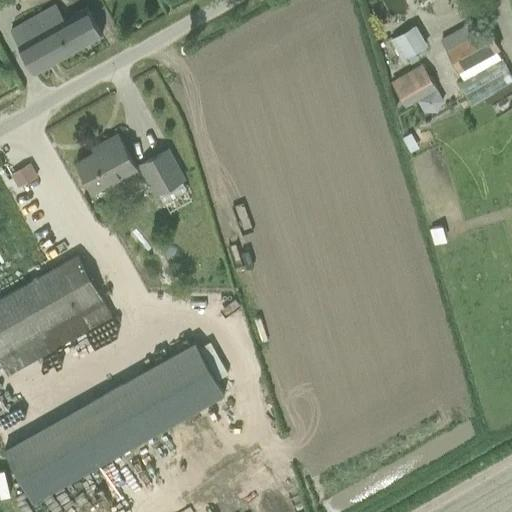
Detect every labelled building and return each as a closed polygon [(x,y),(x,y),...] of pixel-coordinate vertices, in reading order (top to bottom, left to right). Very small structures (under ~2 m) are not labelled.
[(35,72),(102,34),(88,6),(64,19),(56,3),(11,28),(35,72)] [(391,37),(402,58),(429,44),(418,23),(391,37)] [(489,25),(448,48),(460,72),(502,48),(489,25)] [(423,62),(393,79),(405,102),(437,85),(423,62)] [(106,146),(78,162),(93,190),(136,166),(118,134),(104,142),(106,146)] [(140,164),(150,181),(157,194),(185,179),(168,149),(140,164)] [(31,162),(11,174),(19,187),(38,176),(31,162)] [(434,244),(447,240),(442,225),(430,228),(434,244)] [(42,242),(30,247),(39,269),(51,264),(42,242)] [(90,328),(112,315),(78,254),(0,298),(0,354),(80,310),(90,328)] [(207,345),(3,440),(29,495),(232,400),(207,345)]
